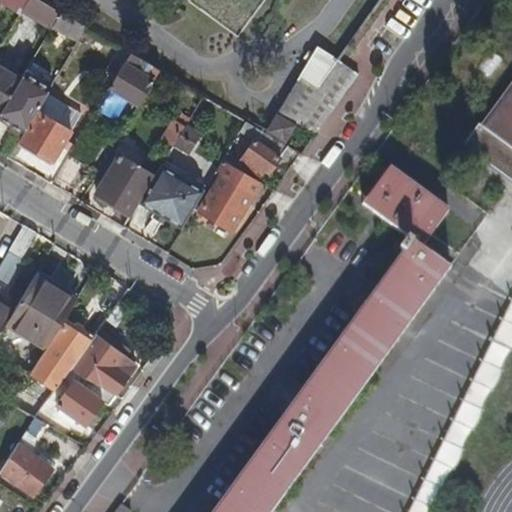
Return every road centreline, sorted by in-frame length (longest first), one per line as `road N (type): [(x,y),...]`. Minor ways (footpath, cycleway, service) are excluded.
road 1 (residential): [(226,319),(346,155),(444,0)]
road 2 (residential): [(226,319),(0,185)]
road 3 (residential): [(72,511),(204,334),(226,319)]
